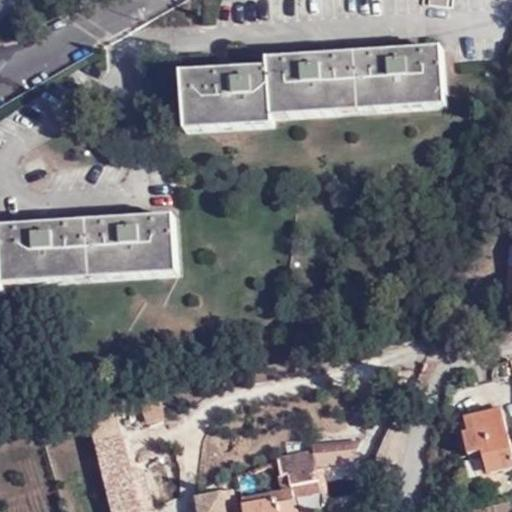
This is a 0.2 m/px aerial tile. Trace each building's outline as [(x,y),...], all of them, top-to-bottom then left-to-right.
[(221,74),(180,76),(184,133),(271,128),(271,118),(446,107),(443,50),(394,53),(311,58),(267,61),(268,71),(221,74)] [(0,295),(0,296),(0,286),(176,275),(172,217),(126,220),(37,226),(0,228),(0,295)] [(510,312),(510,295),(497,294),(496,312),(510,312)] [(131,511),(106,406),(82,411),(103,511),(131,511)] [(484,453),(490,475),(511,470),(511,458),(499,411),(462,420),(465,434),(460,436),(467,458),(484,453)] [(288,493),(288,494),(310,491),(309,467),(280,470),(281,490),(284,490),(285,494),(288,493)] [(264,502),(288,499),(288,494),(288,493),(285,494),(284,490),(281,490),(235,497),(236,505),(264,499),(264,502)] [(290,511),(288,499),(264,502),(264,499),(236,505),(236,511),(290,511)]
